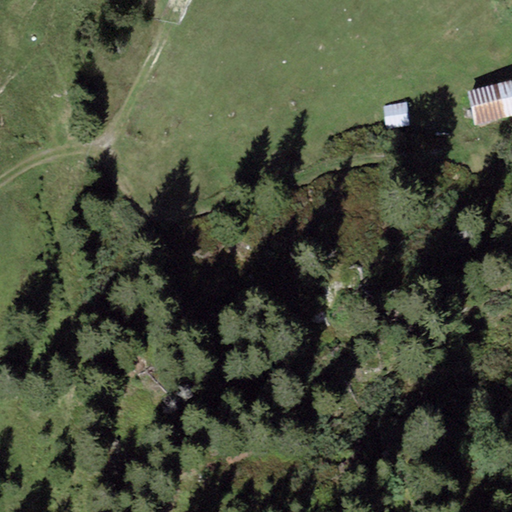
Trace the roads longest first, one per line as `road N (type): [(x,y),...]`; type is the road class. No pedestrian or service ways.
road 1 (track): [(101,147),(130,200),(153,215),(184,215),(333,166),(463,148)]
road 2 (track): [(0,182),(52,154),(101,147),(124,113)]
